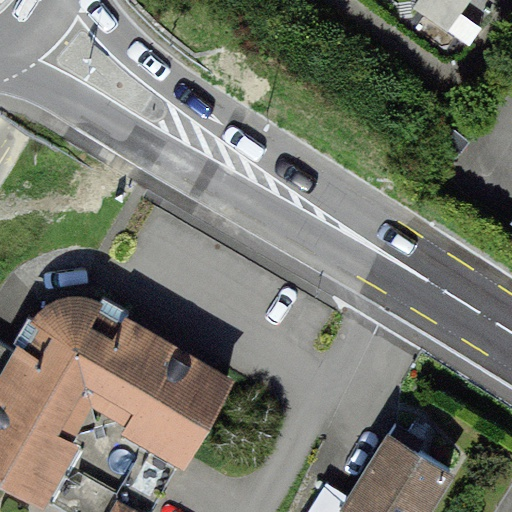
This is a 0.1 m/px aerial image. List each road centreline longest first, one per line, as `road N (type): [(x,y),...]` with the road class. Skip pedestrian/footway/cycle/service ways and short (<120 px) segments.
road 1 (primary): [(0,62),(202,172),(352,235)]
road 2 (primary): [(352,235),(176,90),(91,0)]
road 3 (primary): [(511,333),(352,235)]
